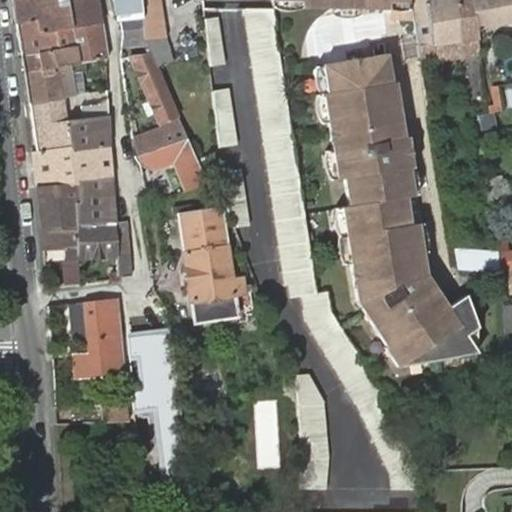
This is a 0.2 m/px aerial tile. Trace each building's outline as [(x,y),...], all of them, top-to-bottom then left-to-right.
[(71,28),(101,22),(97,0),(96,0),(11,0),(15,23),(16,22),(38,18),(41,33),(71,28)] [(112,0),(116,21),(120,23),(143,20),(141,0),(112,0)] [(151,55),(156,67),(174,60),(165,38),(158,0),(141,0),(143,20),(145,39),(148,47),(151,53),(151,55)] [(270,0),(271,0),(300,0),(301,8),(330,8),(358,8),(389,8),(389,9),(396,9),(397,18),(413,18),(409,0),(270,0)] [(426,0),(409,0),(413,18),(414,21),(418,46),(418,48),(420,62),(461,57),(458,42),(454,0),(429,0),(427,1),(426,0)] [(470,0),(454,0),(458,42),(461,57),(461,62),(466,61),(465,55),(479,52),(477,40),(475,30),(470,0)] [(511,0),(470,0),(475,30),(511,23),(511,0)] [(272,10),(241,14),(283,287),(287,286),(289,299),(300,297),(304,323),(356,403),(390,476),(391,490),(420,488),(419,472),(384,396),(361,359),(358,354),(349,341),(331,313),(328,293),(320,294),(319,291),(316,291),(310,254),(299,179),(298,173),(291,125),(290,119),(279,51),(278,51),(275,27),(274,22),(273,17),(272,10)] [(84,62),(106,58),(101,22),(71,28),(41,33),(38,18),(16,22),(22,55),(51,50),(55,66),(84,62)] [(217,18),(203,19),(204,27),(205,33),(209,67),(224,64),(217,18)] [(143,20),(120,23),(122,38),(145,39),(143,20)] [(121,48),(148,47),(145,39),(122,38),(121,48)] [(71,96),(74,96),(70,73),(85,71),(84,62),(55,66),(51,50),(22,55),(25,74),(29,105),(64,97),(71,96)] [(408,166),(412,166),(407,137),(403,137),(402,125),(395,81),(391,82),(386,54),(322,64),(326,92),(323,92),(327,121),(332,148),(336,177),(343,176),(348,204),(341,205),(346,234),(350,262),(356,299),(386,345),(385,347),(397,366),(476,350),(465,334),(477,326),(464,292),(445,304),(425,274),(422,252),(417,222),(410,224),(406,196),(413,195),(408,166)] [(168,144),(187,138),(177,115),(156,67),(151,55),(130,57),(158,123),(160,128),(133,137),(134,138),(137,155),(168,144)] [(326,92),(322,64),(315,65),(319,92),(315,93),(320,122),(327,121),(323,92),(326,92)] [(227,89),(211,91),(217,148),(235,145),(227,89)] [(478,93),(485,115),(501,110),(494,89),(478,93)] [(64,97),(67,118),(74,117),(71,96),(64,97)] [(73,151),(108,146),(107,115),(107,99),(105,99),(98,103),(80,107),(82,119),(67,121),(67,118),(64,97),(29,105),(30,107),(30,113),(31,116),(35,151),(71,148),(72,148),(73,151)] [(483,114),(470,115),(472,126),(485,123),(483,114)] [(206,182),(187,138),(168,144),(173,159),(185,190),(206,182)] [(173,159),(168,144),(137,155),(134,156),(135,160),(135,161),(136,162),(137,162),(137,163),(137,164),(138,164),(138,165),(139,165),(140,165),(140,166),(141,166),(142,166),(142,167),(143,168),(144,168),(145,168),(146,168),(147,168),(173,159)] [(76,181),(111,177),(108,146),(73,151),(72,148),(71,148),(35,151),(31,152),(34,174),(29,175),(30,185),(35,184),(36,187),(77,183),(76,181)] [(329,178),(336,177),(332,148),(324,149),(329,178)] [(417,194),(412,166),(408,166),(413,195),(417,194)] [(239,169),(220,172),(223,204),(233,227),(248,226),(239,169)] [(115,223),(114,223),(111,177),(76,181),(77,183),(79,203),(75,203),(76,224),(115,223)] [(77,229),(76,224),(75,203),(79,203),(77,183),(36,187),(38,206),(41,231),(54,230),(55,249),(64,248),(65,256),(67,256),(77,255),(77,229)] [(343,263),(350,262),(346,234),(341,205),(333,206),(338,234),(343,263)] [(231,280),(220,207),(210,209),(192,212),(191,206),(172,208),(173,215),(177,214),(178,219),(194,322),(227,318),(237,316),(234,296),(244,293),(244,292),(249,292),(249,285),(243,286),(242,278),(231,280)] [(116,256),(116,277),(130,275),(125,221),(114,223),(115,223),(76,224),(77,229),(77,255),(78,257),(116,256)] [(422,222),(417,222),(422,252),(426,251),(422,222)] [(41,231),(44,259),(56,258),(55,249),(54,230),(41,231)] [(494,239),(501,270),(511,268),(511,252),(507,253),(505,238),(494,239)] [(64,248),(55,249),(56,258),(65,256),(64,248)] [(454,251),(457,270),(500,274),(496,254),(454,251)] [(67,261),(68,285),(79,284),(78,260),(67,261)] [(511,269),(501,270),(501,274),(501,285),(503,285),(511,283),(511,269)] [(504,300),(502,305),(511,304),(511,283),(503,285),(504,300)] [(124,372),(117,299),(82,302),(76,303),(68,304),(71,337),(79,337),(85,336),(87,355),(81,355),(74,356),(75,376),(124,372)] [(511,304),(502,305),(503,332),(511,330),(511,304)] [(170,326),(172,346),(189,343),(187,328),(186,324),(179,325),(170,326)] [(476,350),(477,326),(465,334),(476,350)] [(511,332),(503,333),(505,360),(511,359),(511,332)] [(79,337),(81,355),(87,355),(85,336),(79,337)] [(181,409),(224,402),(218,371),(188,376),(190,386),(178,388),(181,409)] [(307,375),(291,376),(293,406),(300,463),(297,492),(325,490),(327,462),(322,402),(307,375)] [(506,390),(506,378),(472,383),(475,400),(507,395),(507,393),(506,390)] [(128,421),(126,400),(99,401),(100,406),(101,422),(128,421)] [(100,406),(71,408),(72,424),(101,422),(100,406)] [(180,423),(178,407),(165,408),(166,424),(180,423)]
